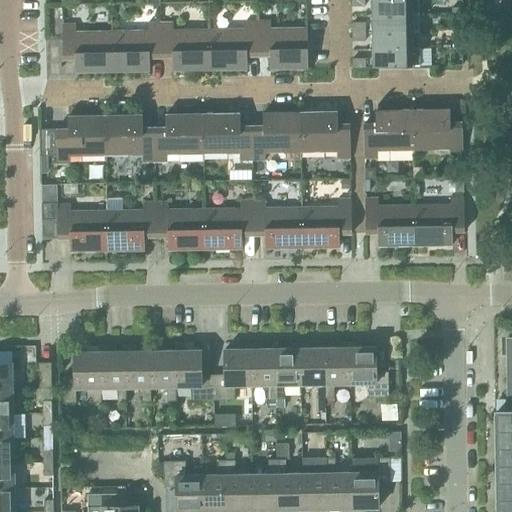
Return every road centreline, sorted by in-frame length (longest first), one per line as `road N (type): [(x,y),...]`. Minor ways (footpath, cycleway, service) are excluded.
road 1 (residential): [(17,304),(361,291),(452,296)]
road 2 (residential): [(16,88),(341,83)]
road 3 (residential): [(17,304),(16,88)]
road 4 (residential): [(457,511),(452,296)]
